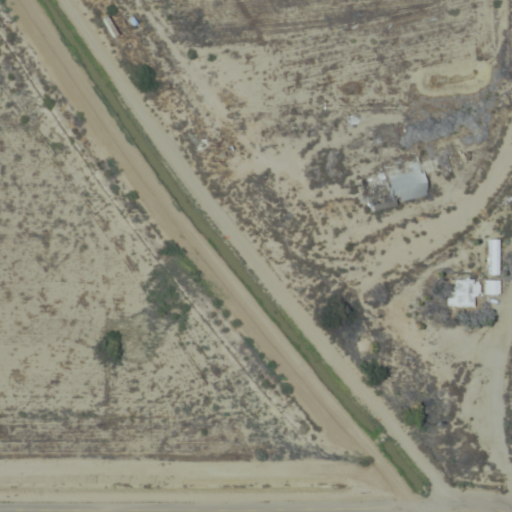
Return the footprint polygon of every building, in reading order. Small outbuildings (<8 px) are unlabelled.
[(448,166),(444,154),(421,161),(425,173),(448,166)] [(389,202),(426,195),(422,169),(385,176),(389,202)] [(497,238),(488,238),(488,274),(497,274),(497,238)] [(472,305),(472,293),(478,293),(478,278),(453,278),(453,296),(447,296),(447,305),(472,305)] [(483,293),(497,293),(497,280),(483,280),(483,293)]
